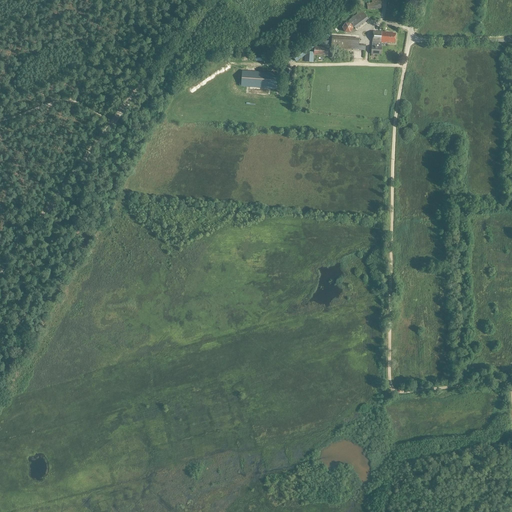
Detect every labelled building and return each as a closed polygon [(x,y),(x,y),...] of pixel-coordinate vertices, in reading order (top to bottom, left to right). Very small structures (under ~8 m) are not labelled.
[(380,0),(371,0),(372,3),(367,3),(367,10),(381,9),(380,0)] [(388,0),(385,22),(396,23),(399,0),(388,0)] [(353,28),(354,28),(356,29),(369,19),(362,11),(349,20),(351,24),(345,23),(342,28),(345,33),(350,33),(353,28)] [(314,63),(314,55),(328,56),(328,48),(315,47),(323,41),(326,39),(330,37),(330,33),(334,31),(330,26),(288,58),(290,61),(294,58),(296,62),(305,55),(305,62),(314,63)] [(386,33),(386,32),(382,32),(373,31),(373,42),(381,42),(382,42),(386,43),(386,42),(395,43),(395,33),(386,33)] [(332,36),(331,48),(365,51),(366,46),(359,46),(359,38),(332,36)] [(372,46),(372,54),(381,55),(381,47),(372,46)] [(276,74),(243,72),(242,86),(275,88),(276,74)]
